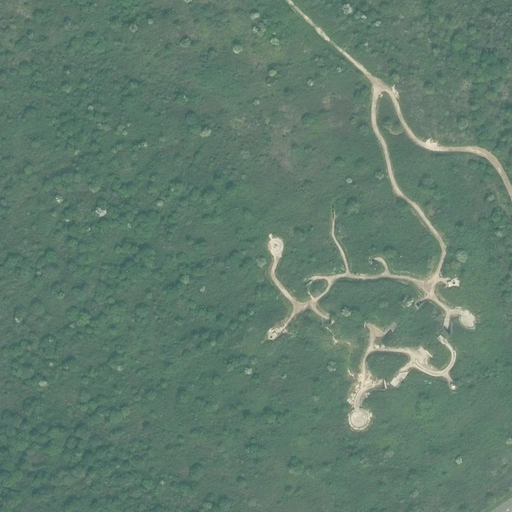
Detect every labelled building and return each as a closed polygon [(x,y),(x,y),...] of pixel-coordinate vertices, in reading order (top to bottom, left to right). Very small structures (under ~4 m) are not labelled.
[(277,255),(280,254),(282,252),(283,250),(283,247),(283,245),(282,242),(280,240),(278,239),(275,239),(272,239),(270,240),(268,243),(267,245),(267,248),(268,251),(269,253),(272,255),(275,255),(277,255)] [(301,283),(304,288),(317,280),(314,275),(301,283)] [(413,298),(387,322),(393,329),(399,335),(425,311),(419,304),(413,298)] [(367,314),(329,308),(328,317),(326,327),(364,333),(366,323),(367,314)] [(473,329),(476,328),(479,325),(480,322),(480,318),(479,315),(478,312),(475,310),(472,308),(469,308),(465,309),(462,311),(460,313),(459,317),(458,320),(460,324),(462,327),(465,329),(469,330),(473,329)] [(447,332),(442,327),(424,344),(421,347),(425,351),(434,360),(449,346),(455,340),(447,332)] [(275,338),(277,337),(275,333),(273,334),(271,334),(270,334),(269,334),(268,335),(267,336),(267,338),(267,339),(267,340),(268,341),(269,341),(271,342),(272,341),(273,341),(274,340),(274,339),(275,338)] [(384,384),(385,392),(400,391),(399,376),(384,377),(384,384)] [(354,410),(351,412),(349,415),(348,419),(348,422),(349,426),(352,428),(355,430),(359,430),(362,429),(365,428),(367,425),(369,422),(369,419),(368,415),(366,413),(364,410),(361,409),(357,409),(354,410)]
